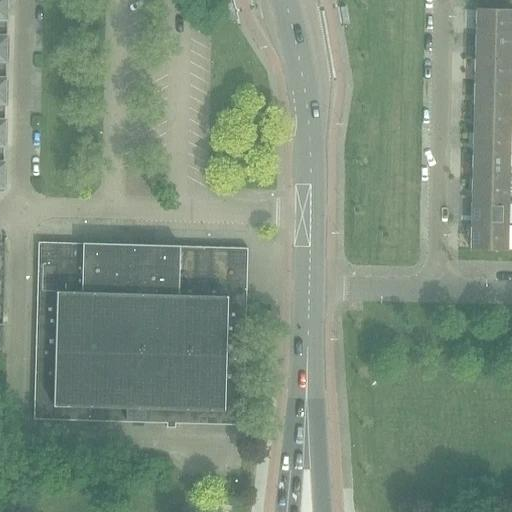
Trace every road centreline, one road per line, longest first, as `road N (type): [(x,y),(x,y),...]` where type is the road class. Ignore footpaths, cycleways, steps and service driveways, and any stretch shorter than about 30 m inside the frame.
road 1 (residential): [(225,445),(31,441),(20,433),(18,213)]
road 2 (residential): [(18,213),(309,211)]
road 3 (residential): [(439,288),(440,0)]
road 4 (tertiary): [(309,211),(306,106),(279,0)]
road 5 (residential): [(18,213),(24,0)]
road 6 (unknown): [(198,0),(182,212)]
road 7 (unknown): [(117,212),(122,0)]
road 8 (residential): [(308,287),(439,288)]
road 9 (tertiary): [(305,411),(308,287)]
